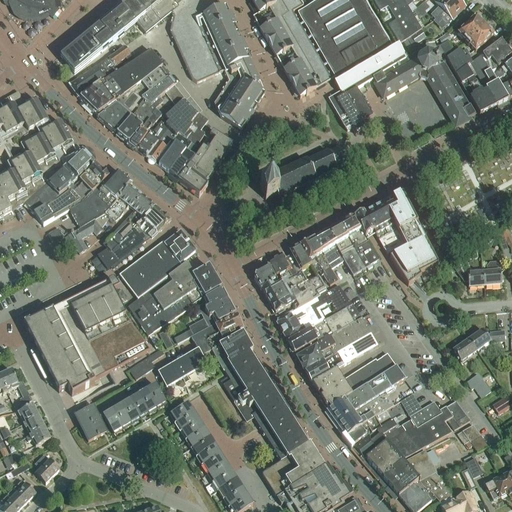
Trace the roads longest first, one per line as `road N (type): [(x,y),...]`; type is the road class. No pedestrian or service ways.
road 1 (residential): [(230,268),(351,209),(403,170),(511,122)]
road 2 (secondary): [(230,268),(193,216),(89,134),(20,63)]
road 3 (secondary): [(382,511),(320,436),(230,268)]
road 4 (residential): [(78,467),(14,341),(0,333)]
road 5 (residential): [(265,511),(196,404)]
road 6 (residential): [(192,511),(78,467)]
